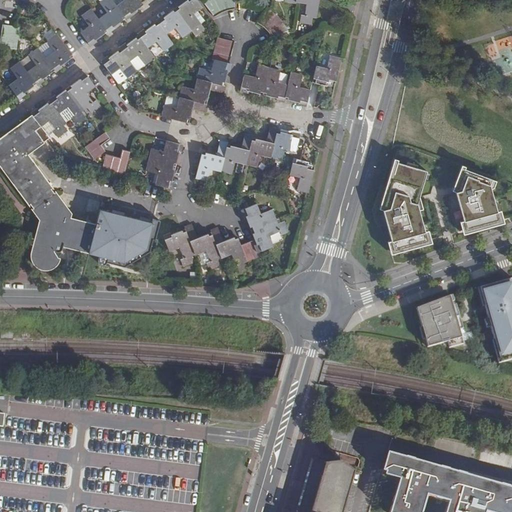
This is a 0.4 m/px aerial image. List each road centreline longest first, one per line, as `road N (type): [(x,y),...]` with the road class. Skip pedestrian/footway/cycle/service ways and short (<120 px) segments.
road 1 (residential): [(288,308),(0,296)]
road 2 (tertiary): [(345,229),(410,0)]
road 3 (tertiary): [(259,511),(310,332)]
road 4 (residential): [(511,243),(341,303)]
road 5 (tertiary): [(357,122),(307,281)]
road 6 (residential): [(193,136),(137,121),(86,58)]
road 7 (tertiary): [(386,0),(357,122)]
road 8 (residential): [(357,122),(233,109)]
